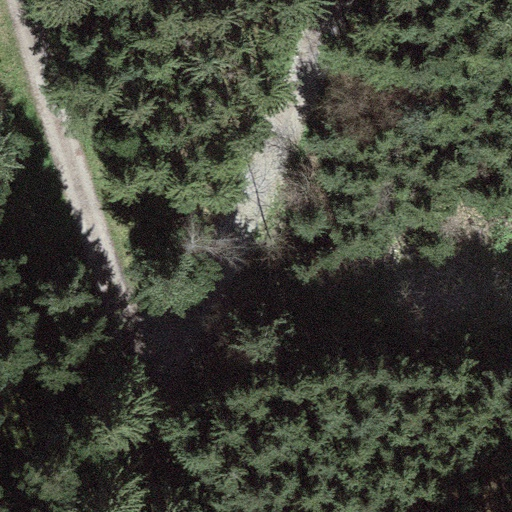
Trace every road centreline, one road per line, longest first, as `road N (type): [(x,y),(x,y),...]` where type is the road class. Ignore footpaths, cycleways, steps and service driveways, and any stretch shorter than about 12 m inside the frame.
road 1 (track): [(336,0),(238,232),(150,357)]
road 2 (track): [(150,357),(38,0)]
road 3 (track): [(217,511),(150,357)]
road 4 (track): [(146,511),(150,357)]
